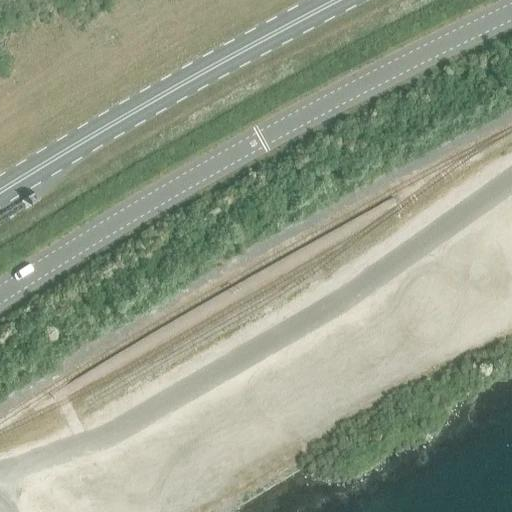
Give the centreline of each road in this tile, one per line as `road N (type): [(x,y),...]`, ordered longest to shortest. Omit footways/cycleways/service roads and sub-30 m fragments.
road 1 (tertiary): [(0,297),(270,135),(511,17)]
road 2 (primary): [(0,191),(335,0)]
